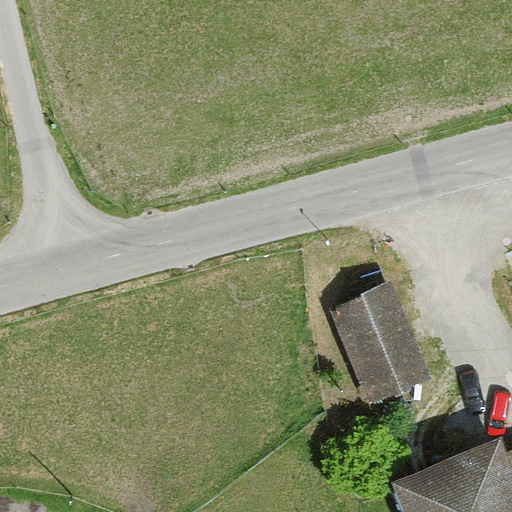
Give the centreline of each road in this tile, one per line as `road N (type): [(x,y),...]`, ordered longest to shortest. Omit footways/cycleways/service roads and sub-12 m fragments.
road 1 (tertiary): [(0,288),(511,150)]
road 2 (track): [(0,14),(63,272)]
